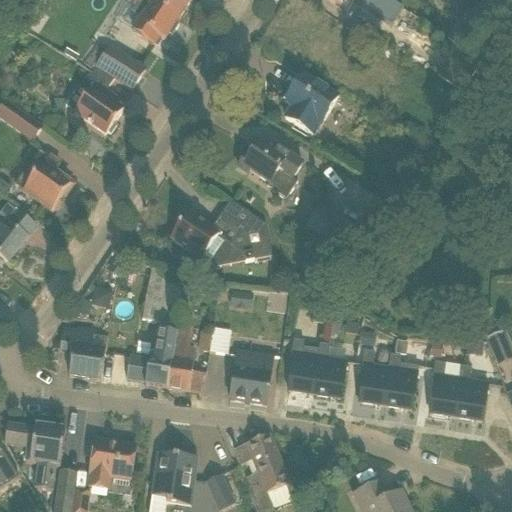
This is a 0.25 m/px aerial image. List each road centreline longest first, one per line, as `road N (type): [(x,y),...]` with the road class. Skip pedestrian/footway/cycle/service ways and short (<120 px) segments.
road 1 (unclassified): [(0,397),(319,431),(462,483),(505,488)]
road 2 (unclassified): [(0,352),(127,208),(263,0)]
